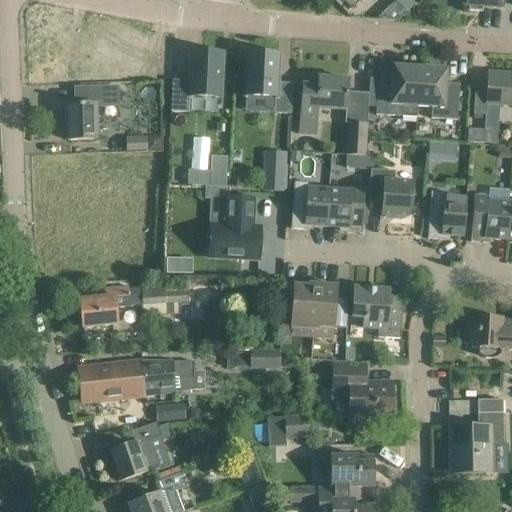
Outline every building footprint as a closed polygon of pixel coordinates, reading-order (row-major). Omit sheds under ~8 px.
[(340,0),(351,11),(362,0),(340,0)] [(399,0),(395,4),(406,15),(415,6),(409,0),(399,0)] [(463,0),(463,8),(468,8),(467,13),(482,14),(482,9),(500,11),(501,0),(463,0)] [(397,23),(406,15),(395,4),(394,3),(377,19),(379,21),(397,23)] [(427,7),(414,9),(417,22),(430,20),(427,7)] [(149,41),(101,34),(96,66),(142,73),(142,77),(159,79),(163,52),(147,49),(149,41)] [(172,82),(171,113),(189,114),(189,98),(220,100),(222,54),(190,53),(189,83),(172,82)] [(247,57),(245,100),(247,100),(275,101),(274,115),(290,116),(292,86),(276,85),(277,58),(247,57)] [(369,80),(366,108),(376,109),(375,117),(401,119),(402,107),(417,108),(420,70),(399,69),(392,73),(391,81),(378,80),(369,80)] [(420,70),(417,108),(431,109),(430,120),(456,122),(459,87),(445,86),(445,78),(439,72),(420,70)] [(511,74),(488,73),(487,92),(474,91),(472,114),(485,115),(486,103),(511,104),(511,74)] [(300,125),(299,137),(316,138),(317,126),(318,110),(343,112),(346,112),(347,94),(348,81),(318,79),(317,89),(302,88),(300,125)] [(67,107),(68,142),(96,141),(95,109),(119,109),(118,88),(74,89),(74,107),(67,107)] [(366,159),(368,126),(347,125),(345,158),(366,159)] [(469,132),(468,145),(484,146),(485,133),(469,132)] [(153,140),(147,144),(147,152),(159,152),(159,140),(153,140)] [(429,145),(428,162),(438,163),(438,162),(439,145),(429,145)] [(499,149),(498,160),(510,161),(511,150),(499,149)] [(300,164),(300,155),(290,154),(290,163),(300,164)] [(71,166),(72,209),(112,208),(111,167),(117,167),(117,155),(87,156),(87,166),(71,166)] [(211,158),(211,173),(210,188),(226,189),(227,159),(211,158)] [(264,164),(263,192),(283,193),(284,165),(264,164)] [(370,171),(367,203),(381,204),(380,214),(391,215),(391,221),(401,222),(407,216),(409,182),(394,181),(394,173),(370,171)] [(326,228),(329,189),(308,188),(308,185),(294,184),(290,231),(305,232),(305,227),(326,228)] [(205,188),(204,201),(227,202),(226,227),(211,226),(209,260),(258,262),(259,229),(252,228),(253,202),(228,201),(229,189),(205,188)] [(350,191),(329,189),(326,228),(346,230),(346,235),(361,235),(364,189),(350,188),(350,191)] [(440,240),(440,235),(462,237),(465,199),(443,198),(444,193),(429,192),(426,239),(440,240)] [(484,244),(484,239),(505,240),(508,203),(487,201),(487,196),(473,195),(469,242),(484,244)] [(116,227),(76,229),(76,242),(72,242),(72,244),(76,244),(77,256),(73,256),(73,257),(77,257),(77,271),(106,270),(107,284),(149,282),(148,263),(117,264),(116,227)] [(167,274),(178,274),(179,260),(167,259),(167,274)] [(306,288),(304,305),(318,307),(316,327),(315,327),(315,329),(310,329),(310,330),(312,330),(311,342),(331,344),(333,329),(344,330),(346,303),(334,302),(335,288),(315,286),(308,286),(308,288),(306,288)] [(117,325),(115,310),(141,307),(142,318),(182,317),(182,307),(187,307),(187,294),(165,295),(165,293),(141,294),(129,295),(128,287),(104,290),(105,298),(79,301),(82,329),(117,325)] [(281,320),(280,339),(289,339),(290,328),(310,330),(310,329),(315,329),(315,327),(316,327),(318,307),(304,305),(306,288),(293,287),(291,321),(281,320)] [(274,302),(273,288),(259,289),(260,302),(274,302)] [(361,319),(360,329),(376,330),(375,338),(398,339),(401,297),(386,296),(386,290),(352,288),(349,318),(361,319)] [(478,344),(477,350),(478,355),(480,357),(483,359),(485,359),(488,360),(491,361),(493,360),(498,358),(500,357),(500,352),(511,352),(511,323),(502,323),(502,320),(480,319),(480,324),(464,323),(463,344),(478,344)] [(251,333),(236,334),(237,353),(251,353),(251,352),(251,333)] [(442,339),(432,339),(431,351),(442,351),(442,339)] [(346,363),(355,364),(356,350),(346,350),(346,363)] [(251,354),(226,355),(227,370),(249,369),(250,372),(280,371),(280,369),(292,369),(291,360),(279,360),(279,352),(251,352),(251,353),(251,354)] [(141,363),(140,363),(78,370),(82,404),(145,398),(141,363)] [(176,363),(141,363),(145,398),(175,394),(187,393),(187,378),(193,378),(193,373),(193,364),(176,363)] [(349,401),(350,420),(376,420),(376,414),(393,414),(393,384),(367,385),(367,365),(331,365),(331,393),(332,393),(332,400),(349,401)] [(449,427),(449,450),(456,450),(457,476),(491,475),(491,448),(503,448),(502,402),(477,402),(477,427),(449,427)] [(185,422),(184,405),(160,408),(161,424),(185,422)] [(198,410),(189,411),(190,424),(204,422),(203,414),(198,410)] [(283,419),(285,441),(308,440),(306,418),(283,419)] [(135,444),(109,452),(113,466),(110,467),(115,480),(118,479),(118,482),(144,474),(158,469),(153,453),(163,450),(160,442),(172,438),(168,425),(156,429),(155,425),(131,432),(135,444)] [(251,448),(246,432),(226,439),(231,455),(251,448)] [(242,467),(255,463),(250,450),(238,455),(242,467)] [(330,489),(354,489),(374,489),(374,457),(317,457),(317,474),(330,474),(330,489)] [(127,506),(129,511),(179,511),(173,495),(186,491),(181,476),(154,485),(157,495),(127,506)] [(273,511),(264,487),(248,492),(255,511),(273,511)] [(354,507),(354,489),(330,489),(289,490),(289,505),(318,505),(317,511),(373,511),(374,507),(354,507)]
